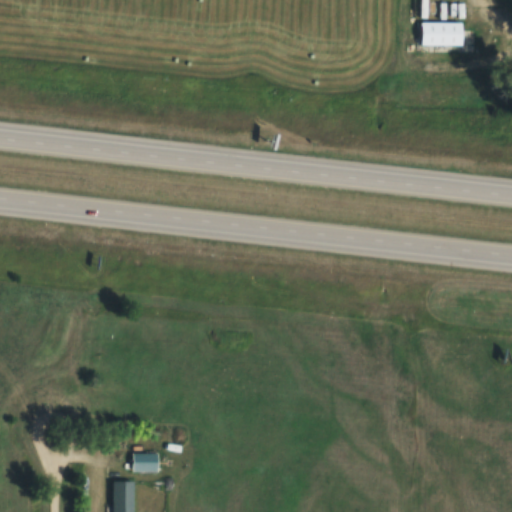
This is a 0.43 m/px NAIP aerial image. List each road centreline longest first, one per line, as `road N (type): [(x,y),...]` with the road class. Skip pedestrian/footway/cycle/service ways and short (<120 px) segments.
road 1 (motorway): [(511,197),(0,139)]
road 2 (motorway): [(0,202),(511,259)]
road 3 (residential): [(50,511),(51,467),(71,424),(64,408),(38,412),(34,429),(51,467)]
